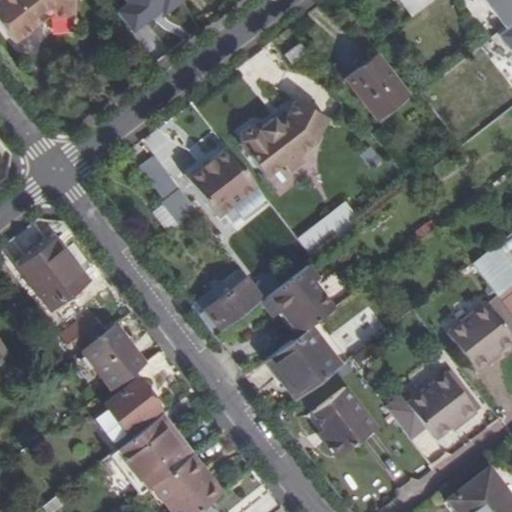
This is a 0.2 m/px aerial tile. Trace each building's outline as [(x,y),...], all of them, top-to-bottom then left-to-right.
[(0,0),(0,31),(11,46),(44,20),(73,15),(71,0),(0,0)] [(396,0),(409,17),(431,0),(396,0)] [(511,0),(476,0),(500,32),(511,22),(511,0)] [(134,20),(122,29),(149,69),(162,59),(134,20)] [(294,44),(281,54),(288,63),(301,53),(294,44)] [(356,65),(360,69),(371,61),(367,56),(356,65)] [(373,59),(371,61),(360,69),(357,71),(361,76),(348,85),(375,120),(403,99),(373,59)] [(361,76),(357,71),(345,81),(348,85),(361,76)] [(312,144),(325,120),(292,103),(283,119),(280,122),(272,128),(269,124),(267,122),(254,132),(252,130),(245,129),(235,136),(235,143),(236,146),(235,146),(261,180),(275,169),(281,177),(295,167),(290,161),(312,144)] [(379,126),(401,111),(396,105),(375,120),(379,126)] [(277,118),(269,124),(272,128),(280,122),(277,118)] [(367,149),(357,157),(367,170),(377,162),(367,149)] [(252,189),(222,151),(182,182),(212,220),(252,189)] [(165,179),(149,158),(135,169),(160,203),(156,205),(171,226),(191,212),(165,179)] [(171,226),(156,205),(144,214),(159,235),(171,226)] [(330,220),(342,236),(353,227),(341,211),(330,220)] [(319,224),(298,235),(306,250),(327,238),(319,224)] [(429,232),(423,226),(411,235),(417,242),(429,232)] [(12,266),(15,270),(50,244),(54,242),(51,236),(12,266)] [(50,244),(15,270),(46,310),(81,284),(50,244)] [(498,306),(511,295),(511,282),(488,251),(468,266),(492,298),(498,306)] [(314,321),(331,308),(316,288),(301,268),(259,299),(256,302),(266,313),(274,307),(296,335),(306,327),(314,321)] [(243,279),(236,270),(187,308),(195,317),(201,313),(200,312),(243,279)] [(316,288),(331,308),(346,297),(331,276),(316,288)] [(259,299),(243,279),(200,312),(201,313),(195,317),(210,337),(216,333),(256,302),(259,299)] [(511,295),(498,306),(511,323),(511,295)] [(511,337),(511,323),(498,306),(492,298),(482,306),(509,340),(511,337)] [(482,361),(509,340),(482,306),(442,336),(471,374),(484,365),(482,361)] [(58,339),(63,346),(85,327),(95,340),(102,335),(100,334),(87,317),(58,339)] [(344,361),(314,321),(306,327),(335,367),(344,361)] [(76,355),(106,393),(142,365),(127,347),(113,330),(110,326),(100,334),(102,335),(95,340),(76,355)] [(118,326),(113,330),(127,347),(131,343),(118,326)] [(73,357),(76,355),(95,340),(85,327),(63,346),(72,357),(73,357)] [(262,361),(291,401),(335,367),(306,327),(296,335),(262,361)] [(472,415),(456,393),(442,375),(402,405),(397,399),(382,410),(406,441),(421,429),(430,442),(457,422),(460,424),(472,415)] [(133,381),(102,405),(106,410),(124,434),(156,410),(133,381)] [(326,438),(320,443),(332,458),(371,428),(340,388),(307,414),(319,429),(326,438)] [(456,393),(472,415),(477,411),(460,391),(456,393)] [(124,434),(106,410),(92,421),(114,449),(128,439),(124,434)] [(159,414),(154,418),(169,437),(170,445),(177,447),(185,456),(189,453),(159,414)] [(137,493),(149,483),(185,456),(177,447),(170,445),(169,437),(154,418),(128,439),(114,449),(107,454),(137,493)] [(326,438),(319,429),(313,434),(320,443),(326,438)] [(209,479),(189,453),(185,456),(205,482),(209,479)] [(149,483),(170,511),(194,511),(206,504),(220,493),(209,479),(205,482),(185,456),(149,483)] [(511,511),(511,509),(483,472),(443,503),(449,511),(511,511)]
